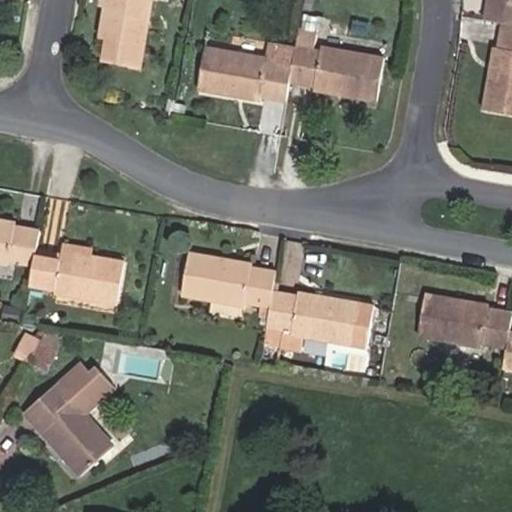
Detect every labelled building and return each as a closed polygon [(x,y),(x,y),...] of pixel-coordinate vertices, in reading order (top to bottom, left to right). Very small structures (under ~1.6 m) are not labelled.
[(107,0),(106,8),(101,37),(112,39),(108,62),(138,67),(142,45),(151,0),(107,0)] [(511,0),(489,0),(486,19),(503,22),(511,23),(511,0)] [(511,23),(503,22),(498,48),(494,47),(483,110),(511,115),(511,23)] [(299,32),(297,47),(295,59),(293,68),(291,81),(314,85),(313,88),(376,100),(384,59),(321,46),(323,36),(299,32)] [(260,100),(260,95),(288,101),(291,81),(293,68),(295,59),(275,55),(273,64),(267,63),(267,59),(206,48),(198,88),(260,100)] [(33,264),(35,249),(38,230),(14,225),(15,223),(0,220),(0,262),(8,264),(9,260),(33,264)] [(92,248),(62,242),(61,250),(91,255),(92,248)] [(61,250),(61,253),(35,249),(33,264),(30,284),(55,288),(55,292),(117,303),(124,261),(91,255),(61,250)] [(246,305),(246,301),(271,306),(273,292),(276,271),(251,267),(252,264),(189,253),(182,295),(246,305)] [(273,292),(271,306),(266,340),(283,342),(285,329),(292,330),(291,333),(301,335),(311,336),(317,337),(322,338),(328,339),(334,340),(339,341),(345,341),(354,343),(361,303),(298,293),(298,296),(273,292)] [(481,346),(481,343),(506,347),(509,332),(511,313),(511,312),(488,308),(488,305),(424,294),(418,334),(481,346)] [(301,335),(291,333),(292,330),(285,329),(283,342),(299,345),(301,335)] [(511,332),(509,332),(506,347),(503,366),(511,368),(511,332)] [(25,335),(23,340),(25,341),(38,347),(40,343),(25,335)] [(25,341),(19,353),(31,360),(38,347),(25,341)] [(52,356),(55,351),(40,343),(38,347),(52,356)] [(46,369),(52,356),(38,347),(31,360),(46,369)] [(113,445),(85,412),(102,397),(97,392),(109,381),(96,367),(90,373),(81,362),(26,411),(81,473),(113,445)]
